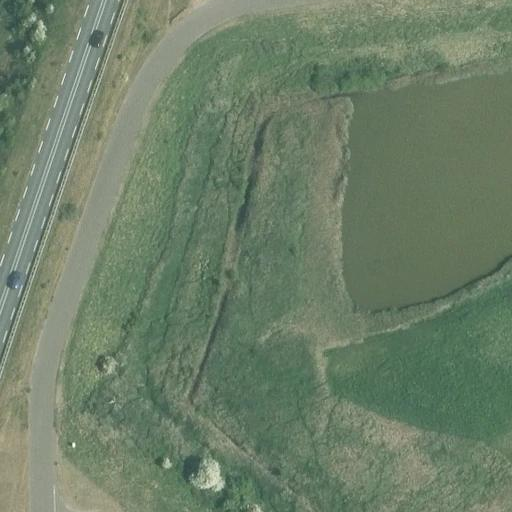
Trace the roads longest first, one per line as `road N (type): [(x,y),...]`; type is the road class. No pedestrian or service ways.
road 1 (unclassified): [(40,511),(43,353),(156,53),(196,18),(252,0)]
road 2 (primary): [(0,308),(104,0)]
